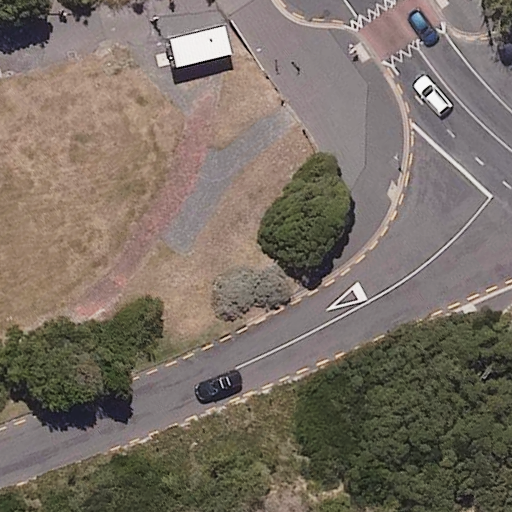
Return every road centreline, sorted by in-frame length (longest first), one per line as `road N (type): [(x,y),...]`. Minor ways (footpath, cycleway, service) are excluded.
road 1 (unclassified): [(511,164),(401,282),(238,364),(0,456)]
road 2 (unclassified): [(384,0),(462,106),(511,150)]
